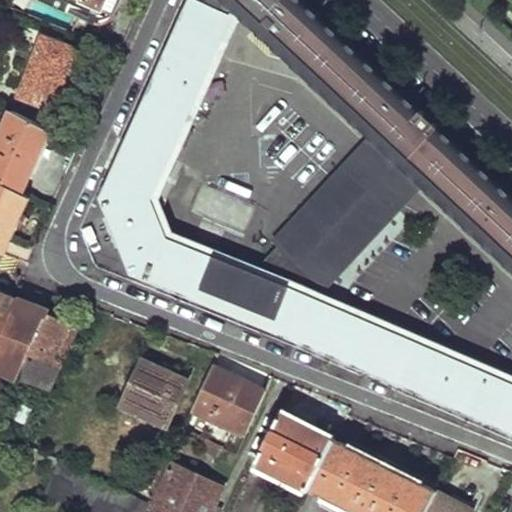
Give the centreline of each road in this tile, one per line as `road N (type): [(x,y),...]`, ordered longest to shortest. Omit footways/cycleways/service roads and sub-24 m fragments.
road 1 (residential): [(161,0),(62,225),(64,259),(90,284),(511,456)]
road 2 (secondary): [(511,143),(357,0)]
